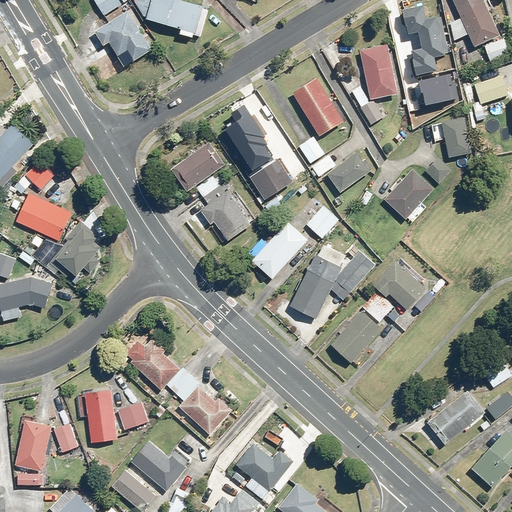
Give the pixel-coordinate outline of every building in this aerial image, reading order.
[(92,0),(103,17),(119,7),(115,0),(92,0)] [(130,0),(142,20),(191,35),(199,10),(168,0),(130,0)] [(451,0),(473,46),(499,35),(482,0),(451,0)] [(412,52),(416,74),(438,70),(435,55),(447,53),(440,17),(426,20),(424,7),(403,10),(407,34),(418,32),(421,48),(412,52)] [(126,13),(95,32),(120,75),(152,56),(126,13)] [(489,61),(507,55),(502,39),(483,46),(489,61)] [(368,99),(394,95),(385,46),(359,51),(368,99)] [(473,84),(480,104),(506,95),(499,75),(473,84)] [(421,82),(425,104),(455,98),(451,76),(421,82)] [(341,121),(314,79),(290,94),(317,136),(341,121)] [(230,141),(267,196),(292,179),(269,145),(273,142),(246,101),(231,111),(237,120),(228,127),(235,138),(230,141)] [(372,101),(360,107),(368,124),(380,118),(372,101)] [(440,123),(448,157),(471,152),(463,117),(440,123)] [(0,177),(34,141),(13,122),(0,136),(0,177)] [(311,137),(297,147),(308,162),(321,152),(311,137)] [(185,191),(223,164),(207,144),(170,171),(185,191)] [(326,173),(338,191),(368,172),(355,153),(326,173)] [(327,155),(310,167),(317,177),(334,165),(327,155)] [(436,157),(423,171),(438,184),(451,170),(436,157)] [(53,175),(38,161),(24,176),(39,190),(53,175)] [(411,171),(383,199),(404,219),(432,191),(411,171)] [(196,188),(206,203),(223,191),(212,177),(196,188)] [(57,242),(71,212),(28,192),(14,223),(57,242)] [(203,207),(225,240),(248,225),(226,192),(203,207)] [(306,224),(321,238),(337,220),(322,206),(306,224)] [(271,279),(306,240),(283,220),(249,260),(271,279)] [(75,277),(95,251),(89,246),(98,235),(80,221),(47,262),(65,276),(68,272),(75,277)] [(24,252),(18,259),(28,267),(34,260),(24,252)] [(337,280),(349,291),(374,264),(361,253),(337,280)] [(0,255),(0,274),(9,277),(15,261),(0,255)] [(288,306),(314,318),(339,267),(313,255),(288,306)] [(393,259),(373,284),(404,309),(424,285),(393,259)] [(0,313),(2,321),(19,317),(17,307),(26,305),(44,309),(51,283),(31,278),(0,283),(0,313)] [(75,294),(64,286),(59,293),(70,302),(75,294)] [(373,293),(361,307),(378,321),(390,307),(373,293)] [(369,321),(360,310),(329,345),(350,364),(381,328),(369,321)] [(511,373),(502,359),(482,372),(494,389),(511,376),(511,373)] [(235,380),(228,388),(243,401),(249,394),(235,380)] [(214,401),(197,386),(179,406),(210,434),(231,410),(217,398),(214,401)] [(110,390),(83,393),(89,444),(116,440),(110,390)] [(483,413),(466,391),(425,422),(443,445),(483,413)] [(148,422),(141,401),(116,410),(123,431),(148,422)] [(50,426),(23,420),(13,464),(40,470),(50,426)] [(69,424),(52,430),(61,454),(78,448),(69,424)] [(511,464),(511,438),(503,430),(469,469),(491,488),(511,464)] [(151,436),(132,457),(168,488),(188,465),(173,452),(171,454),(151,436)] [(268,494),(292,462),(278,451),(271,459),(250,443),(232,466),(268,494)] [(142,511),(156,496),(124,469),(109,487),(139,511),(142,511)] [(42,475),(17,474),(16,485),(42,486),(42,475)] [(296,482),(276,508),(281,511),(325,511),(314,503),(317,499),(296,482)] [(188,511),(196,495),(176,487),(164,511),(188,511)] [(250,511),(258,502),(240,489),(230,502),(222,496),(208,511),(250,511)] [(76,493),(57,511),(93,511),(94,511),(76,493)]
